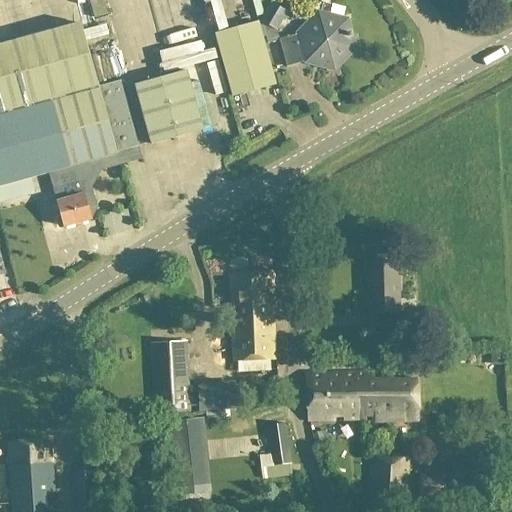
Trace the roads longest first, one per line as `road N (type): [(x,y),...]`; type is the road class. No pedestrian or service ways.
road 1 (residential): [(322,511),(294,409),(289,201),(278,174)]
road 2 (residential): [(0,344),(278,174)]
road 3 (residential): [(278,174),(456,74)]
